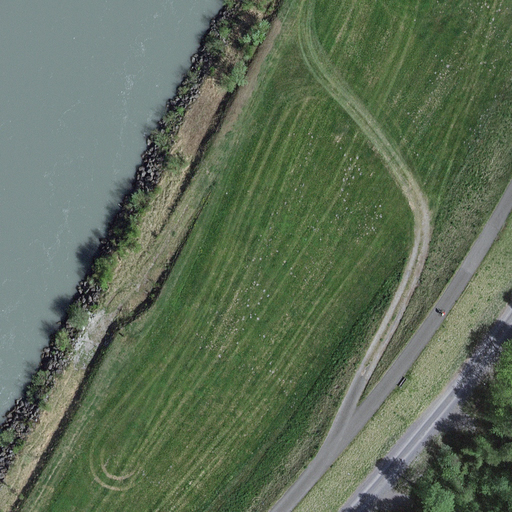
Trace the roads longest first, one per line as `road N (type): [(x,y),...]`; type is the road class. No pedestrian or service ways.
road 1 (track): [(511,201),(421,343),(283,511)]
road 2 (track): [(362,511),(511,320)]
road 3 (track): [(349,434),(351,410),(412,283),(430,217)]
